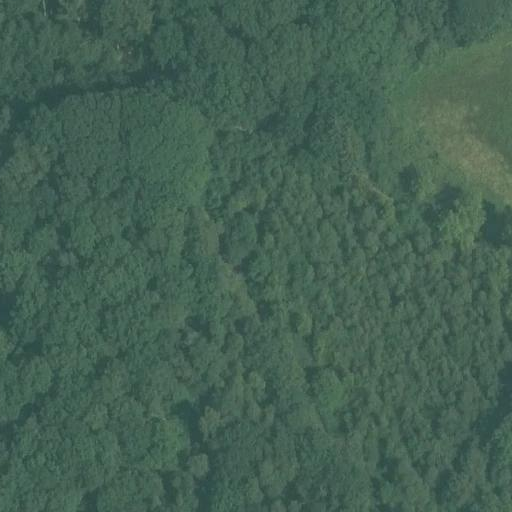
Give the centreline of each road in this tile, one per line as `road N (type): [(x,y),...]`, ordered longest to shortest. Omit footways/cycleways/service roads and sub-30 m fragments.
road 1 (track): [(363,511),(170,144),(165,122),(191,70)]
road 2 (track): [(179,93),(0,52)]
